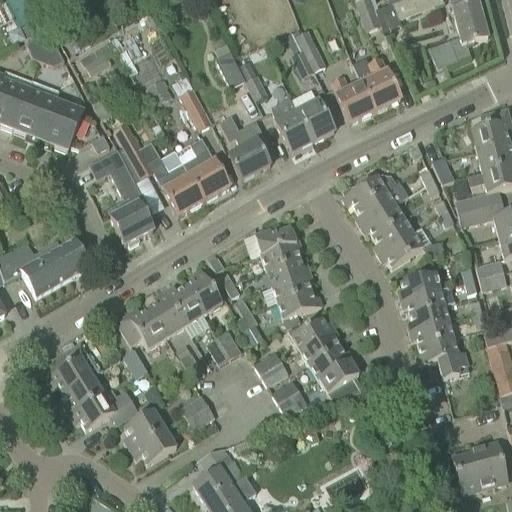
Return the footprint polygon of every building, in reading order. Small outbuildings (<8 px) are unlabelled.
[(369,0),(354,5),(364,33),(365,36),(380,31),(379,28),(374,16),(369,0)] [(390,10),(374,16),(379,28),(380,31),(380,33),(382,37),(388,35),(387,34),(399,29),(396,24),(443,6),(441,0),(414,0),(406,3),(405,4),(390,10)] [(386,0),(390,10),(405,4),(403,0),(386,0)] [(458,43),(428,56),(429,58),(436,76),(456,67),(469,61),(466,51),(473,49),(472,47),(486,43),(477,8),(475,8),(472,0),(457,0),(448,3),(452,15),(450,15),(458,43)] [(108,19),(86,32),(93,45),(115,33),(108,19)] [(44,20),(33,25),(38,37),(50,31),(44,20)] [(19,32),(6,38),(12,50),(24,44),(19,32)] [(52,73),(62,67),(52,47),(57,44),(51,33),(23,49),(32,64),(52,73)] [(302,57),(314,51),(306,36),(295,41),(302,57)] [(110,44),(78,64),(82,71),(114,52),(110,44)] [(314,51),(302,57),(313,77),(324,72),(314,51)] [(244,86),(244,85),(228,56),(214,63),(229,93),(244,86)] [(313,77),(302,57),(291,62),(301,83),(313,77)] [(364,64),(351,70),(352,72),(360,89),(373,117),(399,105),(386,77),(384,77),(378,64),(367,69),(364,64)] [(244,85),(254,79),(247,65),(237,71),(244,85)] [(0,131),(11,136),(28,91),(0,80),(0,131)] [(255,81),(244,86),(255,107),(265,101),(255,81)] [(373,117),(360,89),(347,95),(341,81),(330,86),(329,87),(332,94),(335,101),(334,101),(348,129),(373,117)] [(161,84),(147,92),(157,110),(171,102),(161,84)] [(28,91),(11,136),(38,146),(54,106),(58,96),(30,85),(28,91)] [(191,95),(178,101),(196,136),(209,130),(191,95)] [(311,148),(296,118),(288,104),(270,113),(274,129),(290,159),(311,148)] [(82,117),(54,106),(38,146),(66,157),(68,152),(78,156),(91,149),(96,159),(108,153),(102,142),(99,144),(93,133),(95,128),(80,122),(82,117)] [(317,107),(296,118),(311,148),(333,137),(317,107)] [(475,157),(508,149),(506,140),(511,137),(506,115),(506,114),(478,121),(481,133),(469,136),(475,157)] [(269,171),(262,158),(269,154),(254,127),(237,136),(230,122),(218,128),(228,148),(234,145),(239,154),(226,161),(239,187),(269,171)] [(181,170),(167,178),(150,148),(140,153),(126,129),(113,136),(114,137),(141,185),(153,179),(162,195),(161,195),(177,222),(203,207),(181,170)] [(195,162),(181,170),(203,207),(229,192),(213,165),(213,166),(200,143),(188,150),(195,162)] [(508,149),(475,157),(481,179),(511,170),(511,157),(510,158),(508,149)] [(420,162),(415,150),(407,154),(413,165),(420,162)] [(131,211),(109,223),(123,251),(127,250),(128,252),(138,247),(137,244),(152,236),(145,223),(150,220),(116,156),(87,171),(95,187),(108,180),(122,206),(127,204),(131,211)] [(443,162),(432,167),(442,191),(453,186),(443,162)] [(511,170),(481,179),(466,183),(468,193),(483,189),(486,201),(511,193),(511,170)] [(425,192),(433,188),(427,176),(419,179),(425,192)] [(389,181),(373,177),(358,186),(361,190),(352,196),(349,192),(342,197),(343,197),(345,201),(341,203),(346,212),(350,209),(354,215),(395,190),(389,181)] [(398,188),(395,190),(354,215),(358,221),(354,224),(359,232),(393,211),(407,202),(398,188)] [(433,188),(425,192),(429,201),(437,198),(433,188)] [(486,200),(455,207),(459,220),(489,212),(486,200)] [(438,222),(446,219),(441,207),(433,211),(438,222)] [(489,212),(459,220),(462,233),(492,225),(497,245),(511,240),(511,217),(510,218),(507,207),(489,212)] [(402,225),(393,211),(359,232),(364,240),(368,238),(372,244),(402,225)] [(446,219),(438,222),(443,233),(451,229),(446,219)] [(402,225),(372,244),(376,250),(372,253),(377,261),(411,239),(402,225)] [(260,261),(298,248),(295,239),(291,240),(289,233),(271,239),(269,234),(253,240),(260,261)] [(411,239),(377,261),(382,269),(386,266),(390,273),(407,262),(420,254),(421,253),(430,265),(445,261),(437,248),(430,249),(420,233),(411,239)] [(511,240),(497,245),(502,266),(511,263),(511,240)] [(0,262),(0,281),(3,289),(21,279),(34,303),(62,288),(89,272),(73,244),(46,260),(35,266),(28,270),(20,251),(11,257),(0,262)] [(298,248),(260,261),(266,277),(299,265),(296,258),(301,257),(298,248)] [(214,277),(222,273),(216,263),(208,268),(214,277)] [(299,265),(266,277),(272,293),(309,279),(306,270),(301,272),(299,265)] [(478,287),(502,281),(498,268),(475,274),(478,287)] [(416,279),(417,283),(399,287),(401,295),(397,296),(399,306),(438,295),(433,274),(416,279)] [(192,287),(184,292),(202,321),(221,309),(200,275),(189,281),(192,287)] [(462,289),(471,287),(467,275),(459,277),(462,289)] [(223,293),(231,288),(224,277),(217,282),(223,293)] [(309,279),(272,293),(277,308),(310,297),(308,290),(312,288),(309,279)] [(505,294),(502,281),(478,287),(482,299),(505,294)] [(471,287),(462,289),(465,301),(474,299),(471,287)] [(231,288),(223,293),(230,304),(238,299),(231,288)] [(202,321),(184,292),(176,297),(173,291),(162,298),(183,332),(202,321)] [(438,295),(399,306),(402,315),(406,314),(408,321),(443,311),(438,295)] [(310,297),(277,308),(283,325),(320,312),(317,302),(312,304),(310,297)] [(183,332),(162,298),(152,304),(155,309),(147,314),(165,343),(183,332)] [(241,323),(249,318),(242,307),(234,311),(241,323)] [(471,322),(479,320),(476,308),(468,310),(471,322)] [(443,311),(408,321),(410,328),(405,329),(408,339),(447,328),(443,311)] [(165,343),(147,314),(139,319),(136,314),(115,327),(129,350),(139,344),(146,355),(165,343)] [(241,323),(237,325),(244,336),(256,329),(249,318),(241,323)] [(479,320),(471,322),(474,333),(482,331),(479,320)] [(305,333),(303,330),(287,337),(299,357),(334,336),(329,328),(325,330),(320,323),(305,333)] [(447,328),(408,339),(410,347),(415,346),(417,353),(452,344),(447,328)] [(511,331),(491,337),(495,351),(511,346),(511,331)] [(238,357),(225,336),(214,342),(226,364),(238,357)] [(339,344),(334,336),(299,357),(308,371),(339,353),(335,346),(339,344)] [(491,337),(482,339),(483,341),(486,353),(495,351),(491,337)] [(214,342),(203,349),(216,370),(226,364),(214,342)] [(452,344),(417,353),(419,360),(414,361),(417,371),(436,366),(442,385),(469,378),(463,357),(456,359),(452,344)] [(62,359),(38,373),(51,394),(57,391),(61,397),(89,381),(89,382),(100,376),(89,357),(85,359),(79,349),(73,352),(69,345),(58,352),(62,359)] [(342,359),(339,353),(308,371),(317,386),(351,364),(346,356),(342,359)] [(132,355),(120,362),(134,384),(146,377),(132,355)] [(201,380),(188,358),(177,365),(190,386),(201,380)] [(259,382),(280,369),(274,358),(252,371),(259,382)] [(511,373),(507,358),(488,363),(498,402),(500,402),(509,399),(511,398),(511,373)] [(356,372),(351,364),(317,386),(318,385),(332,409),(362,397),(354,383),(357,381),(353,374),(356,372)] [(287,379),(280,369),(259,382),(266,392),(287,379)] [(89,381),(61,397),(67,407),(61,411),(67,421),(100,400),(89,382),(89,381)] [(277,411),(298,397),(291,387),(270,400),(277,411)] [(110,394),(100,400),(67,421),(74,431),(79,428),(85,436),(107,423),(112,432),(135,418),(122,397),(114,402),(110,394)] [(306,410),(298,397),(277,411),(285,423),(306,410)] [(500,402),(498,402),(500,411),(502,414),(511,411),(511,410),(509,399),(500,402)] [(199,400),(178,413),(185,424),(206,411),(199,400)] [(206,411),(185,424),(191,434),(212,422),(206,411)] [(151,415),(139,422),(122,433),(128,442),(122,445),(128,455),(162,434),(151,415)] [(162,434),(128,455),(135,465),(140,462),(146,471),(174,453),(162,434)] [(505,489),(500,469),(495,449),(477,454),(478,458),(451,465),(456,484),(460,499),(505,489)] [(208,480),(191,492),(204,511),(243,511),(242,509),(255,500),(232,464),(230,466),(223,455),(208,458),(197,465),(208,480)]
